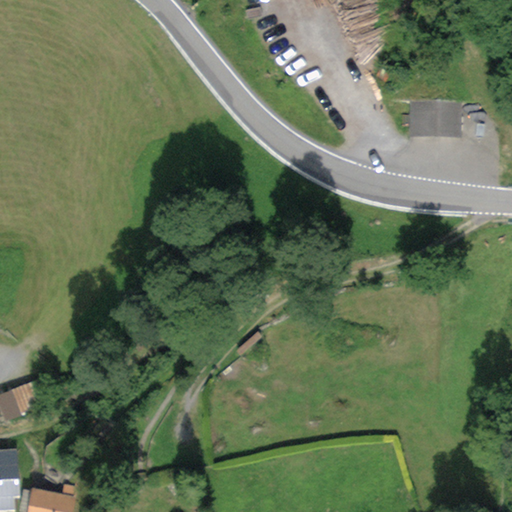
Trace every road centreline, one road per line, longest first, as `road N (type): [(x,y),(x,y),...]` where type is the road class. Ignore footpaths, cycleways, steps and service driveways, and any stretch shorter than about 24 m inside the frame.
road 1 (primary): [(155,0),(247,110),(311,159),(402,192),(511,202)]
road 2 (track): [(295,293),(197,388),(180,435)]
